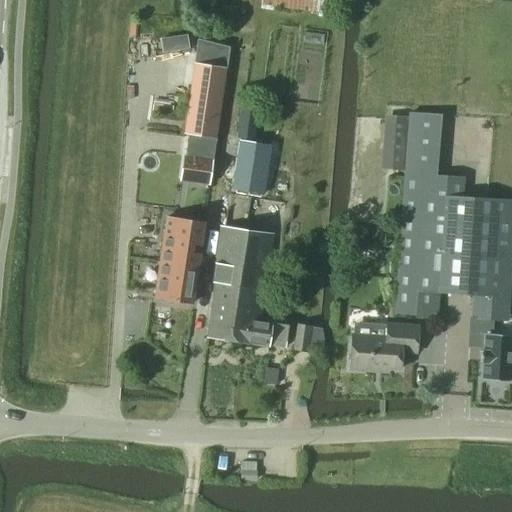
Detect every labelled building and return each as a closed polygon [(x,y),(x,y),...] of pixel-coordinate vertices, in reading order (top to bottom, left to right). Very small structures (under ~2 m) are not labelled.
[(260,0),(260,5),(324,13),(325,0),(260,0)] [(184,133),(188,134),(215,139),(229,46),(198,40),(184,133)] [(237,139),(229,194),(251,198),(252,193),(262,194),(270,144),(254,142),(260,102),(242,100),(236,139),(237,139)] [(405,175),(394,312),(436,315),(438,291),(473,294),(471,318),(506,320),(511,237),(511,201),(461,198),(463,179),(436,177),(441,115),(409,113),(409,118),(405,170),(405,175)] [(394,144),(392,169),(405,170),(409,118),(396,117),(395,122),(394,144)] [(197,158),(193,182),(209,184),(213,160),(214,151),(203,149),(202,158),(202,159),(197,158)] [(162,218),(157,262),(196,267),(197,254),(189,253),(190,243),(198,243),(201,223),(162,218)] [(244,314),(261,317),(265,295),(273,235),(220,228),(213,271),(214,282),(207,337),(240,341),(244,314)] [(349,248),(342,256),(354,261),(360,252),(349,248)] [(153,300),(192,304),(196,267),(157,262),(153,300)] [(261,321),(261,317),(244,314),(240,341),(268,346),(269,339),(284,341),(286,325),(261,321)] [(470,318),(467,357),(479,358),(477,383),(510,385),(511,367),(511,320),(506,320),(471,318),(470,318)] [(306,351),(310,327),(297,326),(293,349),(306,351)] [(416,352),(417,329),(388,327),(387,339),(352,336),(350,369),(370,370),(370,367),(399,369),(401,351),(416,352)]
